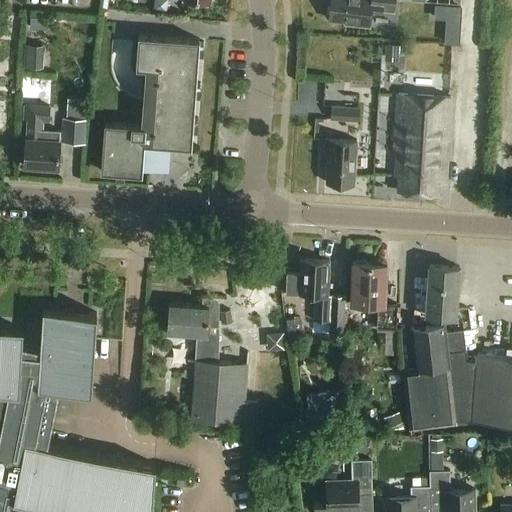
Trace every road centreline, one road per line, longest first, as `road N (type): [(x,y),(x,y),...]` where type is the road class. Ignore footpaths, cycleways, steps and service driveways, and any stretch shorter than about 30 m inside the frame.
road 1 (unclassified): [(511,230),(252,215)]
road 2 (unclassified): [(252,215),(0,196)]
road 3 (residential): [(252,215),(261,0)]
